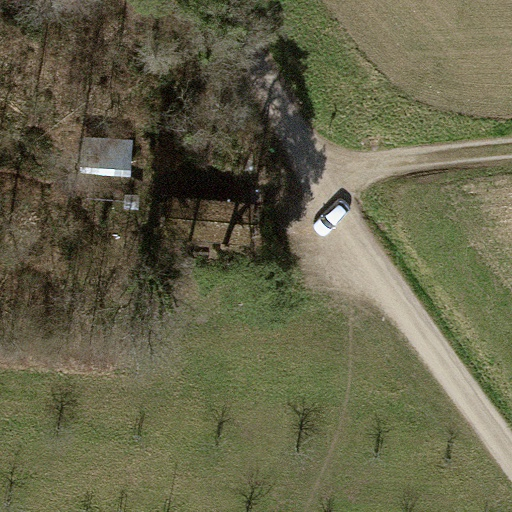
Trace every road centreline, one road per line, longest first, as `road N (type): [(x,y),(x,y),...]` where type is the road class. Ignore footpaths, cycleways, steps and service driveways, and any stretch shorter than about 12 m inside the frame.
road 1 (track): [(314,169),(511,457)]
road 2 (track): [(202,0),(260,73),(314,169)]
road 3 (track): [(314,169),(511,149)]
